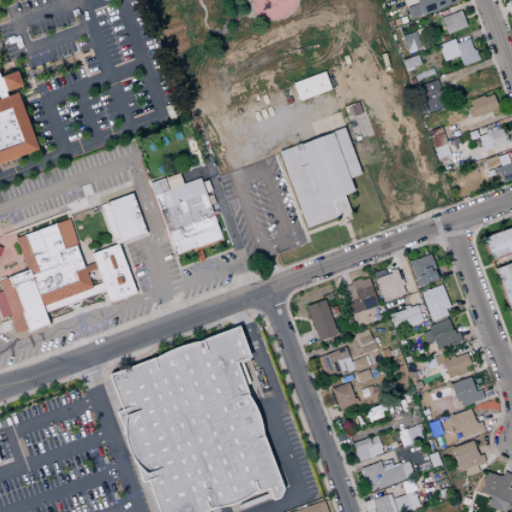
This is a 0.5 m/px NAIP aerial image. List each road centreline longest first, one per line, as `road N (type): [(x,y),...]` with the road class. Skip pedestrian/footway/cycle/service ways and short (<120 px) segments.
road 1 (residential): [(0,386),(267,289)]
road 2 (residential): [(267,289),(511,196)]
road 3 (residential): [(267,289),(347,511)]
road 4 (residential): [(511,394),(449,221)]
